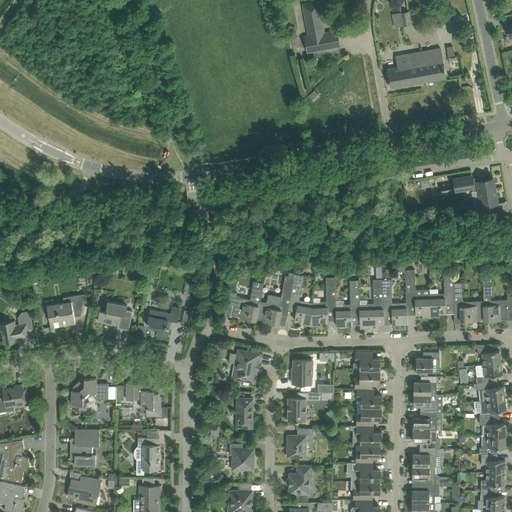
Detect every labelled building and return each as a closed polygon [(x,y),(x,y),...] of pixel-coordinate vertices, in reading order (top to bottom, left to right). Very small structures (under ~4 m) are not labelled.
[(325,32),(319,1),(302,4),(308,35),(304,35),(307,53),(341,47),(337,30),(325,32)] [(394,26),(409,25),(407,11),(393,13),(394,26)] [(391,87),(446,78),(444,68),(440,48),(395,56),(398,67),(387,69),(389,77),(391,87)] [(315,90),(309,96),(312,99),(318,93),(315,90)] [(472,176),(454,179),(456,190),(472,187),(473,190),(472,190),(474,206),(482,205),(483,212),(499,213),(497,203),(493,178),(482,180),(481,177),(473,179),(472,176)] [(295,273),(289,307),(297,308),(296,311),(295,319),(301,321),(311,323),(313,302),(299,300),(304,275),(301,275),(302,270),(296,269),(295,268),(294,273),(295,273)] [(454,282),(453,268),(444,268),(445,293),(438,293),(438,288),(430,289),(430,293),(431,314),(446,313),(446,302),(454,302),(453,282),(454,282)] [(406,269),(405,269),(407,303),(415,303),(416,314),(422,314),(431,314),(430,293),(416,294),(416,289),(415,269),(406,269)] [(256,319),(264,321),(263,322),(272,323),(278,324),(279,325),(279,324),(281,314),(287,315),(288,310),(289,307),(295,273),(294,273),(288,271),(288,275),(286,275),(281,296),(268,294),(267,302),(260,300),(259,300),(256,319)] [(493,300),(492,272),(483,272),(485,320),(500,320),(500,319),(506,318),(506,319),(508,319),(508,308),(511,308),(511,295),(507,296),(507,299),(493,300)] [(335,278),(335,277),(326,277),(327,301),(320,301),(320,302),(313,302),(311,323),(328,322),(328,311),(336,310),(336,307),(337,307),(335,278)] [(389,278),(382,279),(384,313),(392,312),(392,323),(408,323),(407,304),(399,305),(399,302),(392,302),(392,278),(389,278)] [(360,313),(360,323),(360,325),(361,325),(368,324),(376,324),(384,324),(384,313),(382,279),(373,279),(374,303),(368,303),(368,306),(360,306),(360,313)] [(336,310),(336,320),(337,326),(352,325),(352,323),(352,314),(360,313),(360,306),(360,300),(359,280),(350,280),(351,304),(344,304),(344,305),(344,307),(337,307),(336,307),(336,310)] [(230,291),(228,304),(234,305),(232,316),(234,316),(235,315),(241,316),(240,317),(250,319),(255,320),(256,320),(256,319),(259,300),(260,300),(263,283),(254,281),(250,299),(250,300),(245,299),(245,298),(237,296),(237,292),(230,291)] [(454,282),(453,282),(454,302),(454,313),(461,312),(461,321),(467,321),(477,321),(477,320),(484,319),(485,319),(484,300),(463,301),(462,282),(454,282)] [(64,302),(47,305),(49,317),(51,327),(62,325),(61,323),(72,321),(73,323),(76,323),(75,316),(81,315),(83,305),(85,293),(71,296),(63,297),(64,302)] [(133,311),(127,309),(128,305),(108,301),(106,310),(100,309),(98,320),(112,323),(113,321),(119,322),(118,327),(129,329),(133,311)] [(150,309),(147,325),(156,327),(155,333),(168,335),(169,328),(166,328),(167,325),(170,326),(171,320),(178,321),(180,311),(180,308),(173,306),(171,313),(150,309)] [(33,328),(30,310),(22,311),(18,317),(19,325),(16,325),(15,320),(0,322),(0,330),(0,331),(3,331),(5,343),(18,341),(18,338),(29,336),(28,328),(33,328)] [(236,363),(233,378),(255,382),(257,371),(257,370),(255,369),(256,363),(258,364),(258,363),(260,354),(238,349),(238,354),(236,363)] [(483,364),(501,362),(500,350),(482,352),(483,364)] [(380,370),(380,358),(370,358),(370,352),(370,351),(356,351),(356,361),(356,362),(360,362),(360,370),(380,370)] [(439,364),(439,351),(426,351),(426,357),(416,357),(416,370),(421,370),(426,370),(428,370),(434,370),(434,364),(439,364)] [(313,375),(313,370),(313,360),(294,360),(294,373),(293,373),(292,383),(302,383),(312,383),(312,375),(313,375)] [(477,383),(492,381),(492,375),(502,374),(501,362),(483,364),(476,365),(477,376),(477,383)] [(467,368),(459,369),(461,383),(468,382),(467,368)] [(380,382),(380,370),(360,370),(360,377),(355,377),(355,388),(357,388),(371,388),(369,388),(369,382),(380,382)] [(437,394),(437,376),(431,375),(428,375),(424,375),(421,375),(421,376),(424,376),(424,381),(414,381),(414,393),(431,394),(437,394)] [(97,388),(97,378),(85,378),(85,380),(81,380),(74,386),(74,390),(72,390),(72,404),(77,404),(77,406),(86,406),(86,398),(91,393),(96,393),(96,398),(109,398),(109,383),(102,383),(102,388),(97,388)] [(493,387),(492,381),(477,383),(478,389),(479,389),(480,400),(505,398),(504,386),(493,387)] [(161,415),(161,400),(159,400),(159,392),(154,392),(154,389),(145,389),(145,384),(134,384),(135,382),(127,382),(127,392),(127,399),(142,400),(141,408),(147,408),(147,415),(161,415)] [(4,397),(0,397),(0,411),(4,411),(6,407),(14,405),(15,407),(21,406),(31,404),(28,388),(24,389),(23,383),(14,385),(14,387),(3,388),(4,397)] [(334,392),(334,384),(318,383),(318,391),(333,392),(334,392)] [(382,407),(382,395),(371,395),(371,388),(357,388),(357,399),(362,399),(362,407),(382,407)] [(219,389),(213,393),(216,397),(222,393),(219,389)] [(306,399),(306,403),(333,404),(333,400),(333,392),(318,391),(308,391),(308,399),(306,399)] [(437,412),(437,406),(437,394),(431,394),(414,393),(414,405),(423,405),(423,412),(437,412)] [(253,411),(253,398),(237,397),(237,427),(253,428),(253,418),(252,418),(252,411),(253,411)] [(306,420),(306,398),(288,398),(288,420),(306,420)] [(495,417),(495,411),(506,409),(505,398),(480,400),(481,412),(480,411),(480,417),(495,417)] [(381,419),(382,407),(362,407),(361,414),(357,414),(357,425),(371,425),(371,419),(381,419)] [(436,430),(437,412),(423,412),(423,417),(413,417),(413,429),(436,430)] [(480,417),(480,424),(482,424),(482,435),(505,435),(506,424),(499,424),(495,423),(495,417),(480,417)] [(351,425),(351,430),(354,430),(354,432),(361,432),(361,444),(381,444),(381,432),(371,432),(371,425),(357,425),(355,425),(351,425)] [(71,439),(71,455),(75,455),(75,458),(75,465),(85,465),(96,466),(96,455),(93,455),(93,445),(100,445),(100,440),(100,428),(85,428),(75,428),(75,439),(71,439)] [(314,440),(314,428),(308,428),(298,428),(298,435),(288,435),(287,456),(306,457),(306,440),(314,440)] [(436,448),(436,442),(436,430),(413,429),(413,441),(423,441),(423,448),(436,448)] [(480,447),(479,453),(482,453),(495,453),(494,447),(498,447),(505,447),(505,435),(482,435),(482,447),(480,447)] [(134,451),(134,452),(134,454),(135,455),(135,456),(136,457),(136,458),(137,459),(138,459),(143,459),(143,469),(145,469),(151,469),(161,469),(161,444),(160,444),(160,437),(158,437),(150,437),(148,437),(138,437),(138,445),(137,446),(136,447),(136,448),(135,449),(135,450),(134,451)] [(20,455),(21,449),(24,448),(23,439),(13,441),(3,442),(0,442),(0,450),(4,450),(5,456),(7,456),(5,465),(1,464),(0,466),(0,477),(22,482),(24,471),(22,471),(22,469),(23,469),(24,469),(25,469),(26,468),(27,468),(28,467),(28,466),(29,465),(29,464),(30,463),(30,462),(30,461),(29,460),(29,459),(28,458),(27,457),(26,457),(25,456),(24,456),(20,455)] [(251,454),(248,451),(248,449),(243,449),(243,443),(231,443),(230,454),(235,454),(235,460),(233,460),(232,469),(241,469),(241,467),(252,467),(252,454),(251,454)] [(381,456),(381,444),(361,444),(361,451),(356,451),(356,462),(370,462),(370,456),(381,456)] [(436,454),(436,448),(423,448),(423,453),(413,453),(413,465),(435,466),(436,454)] [(506,472),(506,465),(505,465),(505,460),(495,460),(495,453),(482,453),(481,464),(487,464),(487,472),(506,472)] [(380,481),(381,469),(370,469),(370,462),(356,462),(356,469),(354,469),(351,471),(351,480),(360,480),(380,481)] [(312,485),(312,465),(297,465),(297,473),(289,472),(289,477),(287,479),(287,484),(289,486),(289,493),(310,493),(310,485),(312,485)] [(439,479),(439,475),(436,473),(435,473),(435,466),(413,465),(412,477),(422,477),(422,483),(439,484),(439,480),(439,479)] [(506,479),(506,472),(487,472),(487,480),(481,479),(481,490),(494,490),(494,484),(505,484),(505,479),(506,479)] [(102,480),(91,477),(81,475),(80,480),(72,478),(68,496),(76,498),(76,500),(92,504),(94,496),(98,497),(102,480)] [(24,493),(25,485),(0,480),(0,496),(0,502),(6,503),(5,510),(14,511),(14,510),(22,511),(25,498),(20,497),(21,493),(24,493)] [(380,493),(380,481),(360,480),(351,480),(351,488),(354,488),(354,499),(370,499),(370,493),(380,493)] [(412,489),(412,501),(430,502),(435,502),(435,495),(439,495),(439,484),(422,483),(422,489),(412,489)] [(158,511),(159,499),(160,499),(160,485),(140,485),(140,499),(134,499),(134,511),(158,511)] [(252,498),(252,491),(239,490),(239,491),(230,491),(230,505),(229,506),(229,511),(236,511),(237,511),(237,509),(243,509),(243,511),(251,511),(251,501),(250,501),(250,498),(252,498)] [(505,501),(505,496),(494,496),(494,490),(481,490),(481,499),(478,499),(478,508),(486,508),(506,508),(506,501),(505,501)] [(380,511),(380,506),(370,506),(370,499),(354,499),(356,499),(356,506),(353,506),(351,509),(350,511),(380,511)] [(309,511),(310,508),(311,508),(311,501),(310,501),(308,501),(299,501),(296,501),(292,501),(291,507),(290,507),(289,511),(309,511)] [(436,511),(437,510),(435,509),(435,502),(430,502),(412,501),(411,511),(436,511)]
